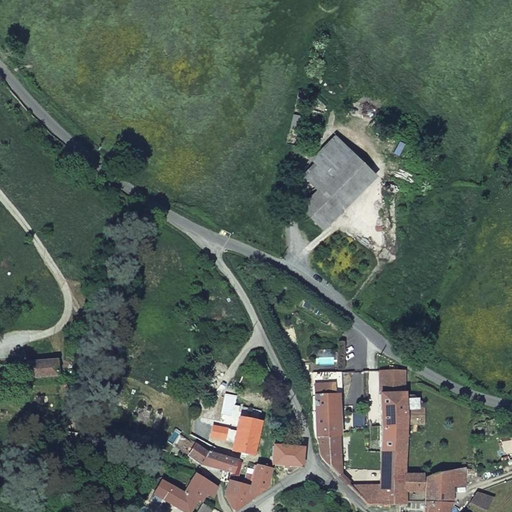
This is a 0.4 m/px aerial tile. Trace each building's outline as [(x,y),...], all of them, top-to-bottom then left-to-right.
[(56,376),(55,361),(24,362),(26,378),(56,376)] [(316,438),(338,437),(334,395),(341,395),(339,374),(311,374),(316,438)] [(403,374),(379,374),(379,383),(403,383),(403,374)] [(403,383),(379,383),(379,396),(403,396),(403,383)] [(403,396),(379,396),(381,455),(405,454),(404,410),(403,396)] [(242,420),(261,425),(262,417),(244,412),(242,420)] [(257,440),(261,425),(242,420),(230,457),(235,459),(250,465),(257,440)] [(269,426),(261,425),(257,440),(265,442),(269,426)] [(338,437),(316,438),(316,439),(322,456),(326,462),(330,467),(342,479),(338,437)] [(203,461),(233,474),(234,474),(236,460),(235,459),(230,457),(208,453),(200,442),(192,451),(203,461)] [(304,471),(305,450),(275,447),(274,469),(304,471)] [(405,454),(381,455),(382,477),(406,476),(405,454)] [(250,465),(236,460),(234,474),(233,474),(231,486),(251,490),(256,467),(250,465)] [(251,490),(231,486),(228,498),(235,511),(243,511),(267,494),(271,491),(273,473),(256,467),(251,490)] [(426,481),(428,511),(451,511),(453,511),(453,489),(465,487),(463,471),(447,474),(426,481)] [(212,483),(196,474),(186,493),(177,488),(170,502),(179,508),(185,511),(201,511),(204,505),(208,496),(215,500),(219,489),(212,483)] [(382,490),(354,491),(371,509),(407,507),(407,495),(424,494),(424,482),(423,477),(406,477),(406,476),(382,477),(382,490)] [(165,499),(173,485),(168,482),(160,495),(165,499)] [(170,502),(177,488),(173,485),(165,499),(170,502)] [(472,504),(477,509),(481,511),(489,511),(495,503),(478,494),(472,504)]
